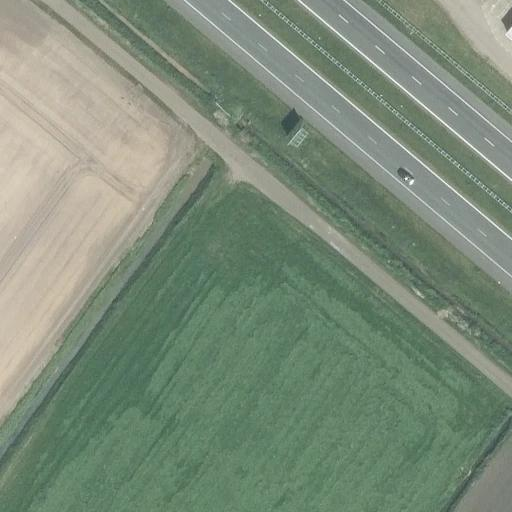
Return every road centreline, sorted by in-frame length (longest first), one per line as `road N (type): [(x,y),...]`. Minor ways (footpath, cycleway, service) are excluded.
road 1 (unclassified): [(511,390),(58,0)]
road 2 (motorway): [(192,0),(511,272)]
road 3 (motorway): [(511,163),(319,0)]
